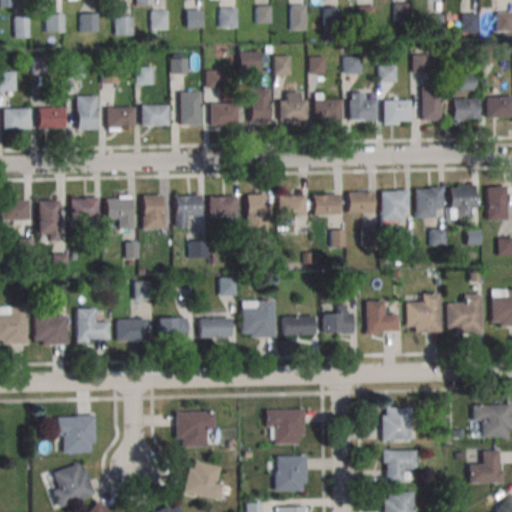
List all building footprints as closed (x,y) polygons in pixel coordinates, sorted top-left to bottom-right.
[(390,3),(406,2),(406,20),(391,20),(390,3)] [(287,4),(303,4),(302,29),(287,30),(287,4)] [(253,6),(268,5),(268,23),(253,23),(253,6)] [(355,5),(372,5),(372,23),(355,23),(355,5)] [(320,7),(337,7),(337,24),(320,24),(320,7)] [(183,27),(199,27),(199,8),(183,8),(183,27)] [(217,8),(234,8),(234,25),(217,25),(217,8)] [(148,11),(164,11),(165,28),(148,29),(148,11)] [(493,12),(510,12),(510,29),(494,30),(493,12)] [(441,13),(424,13),(424,32),(441,32),(441,13)] [(45,14),(61,14),(62,31),(45,32),(45,14)] [(78,14),(95,14),(95,31),(78,31),(78,14)] [(459,14),(476,14),(476,31),(459,31),(459,14)] [(26,36),(26,15),(11,15),(11,36),(26,36)] [(112,17),(129,17),(129,35),(113,35),(112,17)] [(478,45),(493,45),(493,62),(478,62),(478,45)] [(236,51),(257,50),(257,70),(236,70),(236,51)] [(409,54),(426,54),(426,72),(409,72),(409,54)] [(29,74),(45,74),(45,56),(29,56),(29,74)] [(167,57),(184,56),(184,74),(167,74),(167,57)] [(305,56),(322,56),(322,73),(305,73),(305,56)] [(340,56),(357,56),(358,73),(340,73),(340,56)] [(270,57),(287,57),(287,74),(271,74),(270,57)] [(65,60),(81,59),(82,77),(65,77),(65,60)] [(376,65),(393,65),(393,82),(376,82),(376,65)] [(116,83),(115,66),(98,67),(99,84),(116,83)] [(132,66),(149,66),(149,84),(133,84),(132,66)] [(202,70),(219,69),(219,87),(202,87),(202,70)] [(0,71),(12,71),(12,89),(0,89),(0,71)] [(456,73),(472,73),(472,91),(456,91),(456,73)] [(438,86),(439,119),(419,119),(418,87),(438,86)] [(265,88),(266,121),(247,121),(246,89),(265,88)] [(196,91),(197,124),(177,124),(176,92),(196,91)] [(302,99),(303,119),(277,120),(276,100),(283,100),(283,91),(296,91),(297,100),(302,99)] [(371,99),(372,119),(346,120),(345,92),(360,91),(360,100),(371,99)] [(94,129),(94,95),(73,95),(73,129),(94,129)] [(509,95),(510,115),(484,116),(483,96),(509,95)] [(475,98),(475,118),(450,119),(449,99),(475,98)] [(337,99),(337,119),(311,120),(311,99),(337,99)] [(406,100),(407,120),(381,121),(380,101),(406,100)] [(233,103),(234,123),(208,124),(207,103),(233,103)] [(163,104),(164,125),(138,125),(137,105),(163,104)] [(61,107),(61,127),(35,128),(35,108),(61,107)] [(130,107),(130,127),(105,128),(104,108),(130,107)] [(0,109),(26,108),(26,128),(0,129),(0,109)] [(485,186),(485,219),(505,219),(505,186),(485,186)] [(472,187),(472,218),(447,219),(446,187),(472,187)] [(438,188),(439,208),(432,209),(432,216),(413,217),(412,188),(438,188)] [(403,190),(404,210),(398,211),(398,219),(378,220),(377,191),(403,190)] [(370,191),(371,211),(345,212),(344,192),(370,191)] [(263,193),(243,193),(243,232),(263,232),(263,193)] [(335,193),(336,213),(310,214),(309,194),(335,193)] [(139,229),(159,229),(159,194),(139,194),(139,229)] [(197,194),(198,214),(182,214),(182,227),(171,227),(170,194),(197,194)] [(232,195),(233,215),(207,216),(206,196),(232,195)] [(300,195),(301,215),(275,216),(274,195),(300,195)] [(95,219),(95,196),(68,196),(68,219),(95,219)] [(128,197),(130,228),(114,229),(114,218),(103,219),(102,199),(128,197)] [(26,199),(0,199),(0,219),(26,219),(26,199)] [(57,199),(35,199),(35,239),(57,239),(57,199)] [(428,245),(444,245),(444,227),(428,227),(428,245)] [(357,229),(358,246),(376,245),(376,228),(357,229)] [(410,244),(410,228),(394,228),(394,244),(410,244)] [(464,229),(464,246),(478,246),(478,228),(464,229)] [(328,229),(328,246),(341,246),(341,229),(328,229)] [(511,237),(496,237),(496,254),(511,254),(511,237)] [(15,238),(15,255),(30,255),(30,238),(15,238)] [(186,257),(203,257),(203,241),(186,241),(186,257)] [(122,242),(122,258),(126,258),(131,258),(135,258),(135,242),(122,242)] [(51,269),(64,269),(64,253),(51,253),(51,269)] [(468,281),(467,272),(477,272),(478,281),(468,281)] [(356,276),(357,292),(340,293),(339,277),(356,276)] [(216,277),(216,294),(232,294),(232,277),(216,277)] [(131,299),(147,299),(147,280),(131,280),(131,299)] [(511,288),(489,288),(489,325),(511,325),(511,288)] [(403,302),(403,332),(439,332),(439,291),(416,291),(416,302),(403,302)] [(445,303),(445,332),(479,332),(479,293),(461,293),(461,303),(445,303)] [(271,336),(271,300),(238,300),(238,336),(271,336)] [(363,333),(395,333),(395,311),(383,311),(383,300),(363,300),(363,333)] [(62,303),(49,303),(49,312),(31,312),(31,344),(62,344),(62,303)] [(0,305),(0,343),(24,343),(24,305),(0,305)] [(349,332),(349,305),(331,305),(331,313),(320,313),(320,332),(349,332)] [(93,307),(73,307),(73,341),(105,341),(105,320),(93,320),(93,307)] [(316,315),(279,315),(279,334),(316,334),(316,315)] [(183,335),(183,317),(155,317),(155,335),(183,335)] [(196,317),(196,336),(227,336),(227,317),(196,317)] [(143,318),(113,318),(113,340),(143,340),(143,318)] [(479,437),(509,437),(509,403),(469,403),(469,423),(479,423),(479,437)] [(442,416),(441,405),(433,405),(433,416),(442,416)] [(378,406),(378,440),(411,440),(411,406),(378,406)] [(262,408),(262,431),(271,431),(271,443),(301,443),(301,408),(262,408)] [(172,446),(202,446),(202,428),(211,428),(211,411),(172,411),(172,446)] [(54,414),(54,452),(91,452),(91,414),(54,414)] [(460,429),(460,437),(451,437),(451,429),(460,429)] [(413,469),(413,449),(380,449),(380,481),(402,481),(402,469),(413,469)] [(499,449),(479,449),(479,462),(466,462),(466,483),(499,483),(499,449)] [(303,454),(271,454),(271,490),(303,490),(303,454)] [(180,492),(214,499),(221,467),(187,460),(180,492)] [(54,506),(90,495),(80,461),(49,470),(53,484),(47,486),(54,506)] [(411,511),(411,490),(381,490),(381,511),(411,511)] [(489,511),(511,511),(511,496),(503,491),(489,511)] [(83,511),(108,511),(95,500),(83,511)] [(148,511),(178,511),(173,501),(148,511)] [(243,511),(260,511),(260,502),(243,502),(243,511)]
